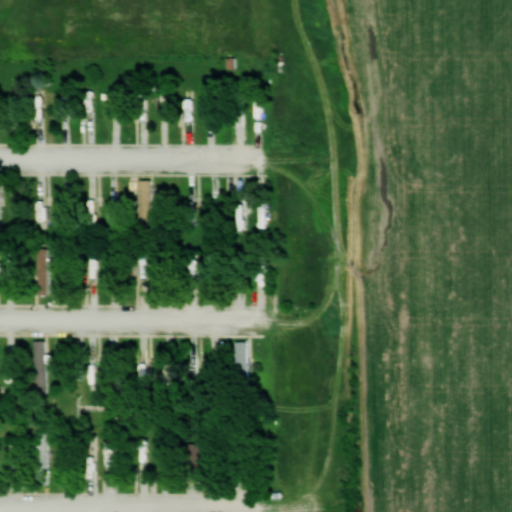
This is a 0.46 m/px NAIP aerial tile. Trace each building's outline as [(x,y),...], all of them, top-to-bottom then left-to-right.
[(199,38),(172,28),(170,35),(196,45),(199,38)] [(49,83),(37,83),(37,130),(49,130),(49,83)] [(99,91),(88,91),(88,130),(99,130),(99,91)] [(155,178),(142,178),(142,224),(155,224),(155,178)] [(49,388),(49,340),(36,340),(36,388),(49,388)] [(152,380),(152,340),(136,340),(136,380),(152,380)] [(252,375),(252,341),(236,341),(236,375),(252,375)] [(50,467),(50,431),(38,431),(38,467),(50,467)] [(208,443),(195,443),(195,475),(208,475),(208,443)]
